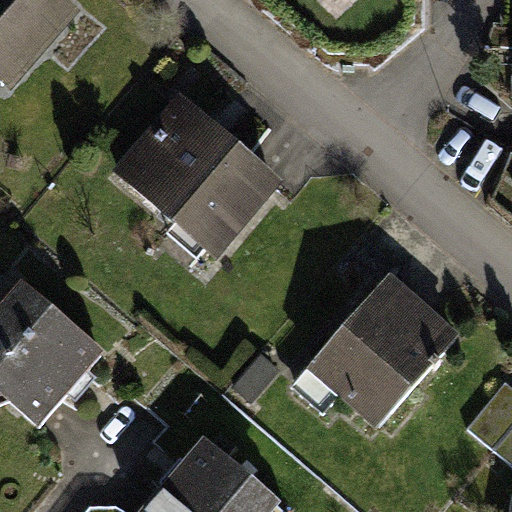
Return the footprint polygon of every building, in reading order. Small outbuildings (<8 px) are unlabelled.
[(0,0),(0,84),(9,92),(79,14),(62,0),(0,0)] [(179,98),(110,178),(214,268),(284,187),(219,132),(179,98)] [(345,334),(308,375),(376,436),(462,340),(394,279),(345,334)] [(20,288),(0,310),(0,401),(37,434),(77,389),(103,360),(20,288)] [(511,392),(505,387),(468,432),(511,468),(511,392)] [(174,482),(148,511),(278,511),(279,511),(204,447),(174,482)]
